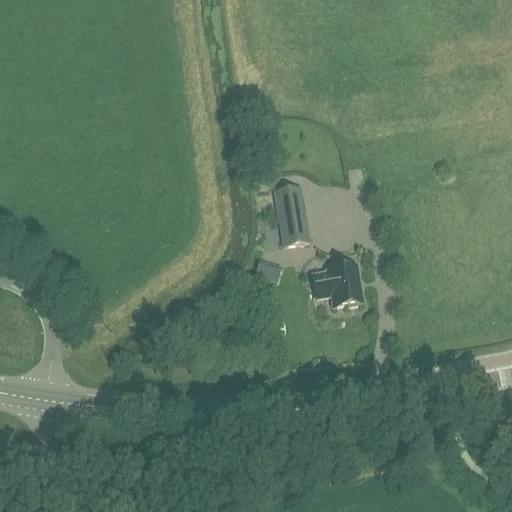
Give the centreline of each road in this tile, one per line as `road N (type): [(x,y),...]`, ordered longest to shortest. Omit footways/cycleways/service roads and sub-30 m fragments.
road 1 (tertiary): [(46,399),(240,410),(390,398),(511,376)]
road 2 (unclassified): [(46,399),(48,315),(32,293),(0,277)]
